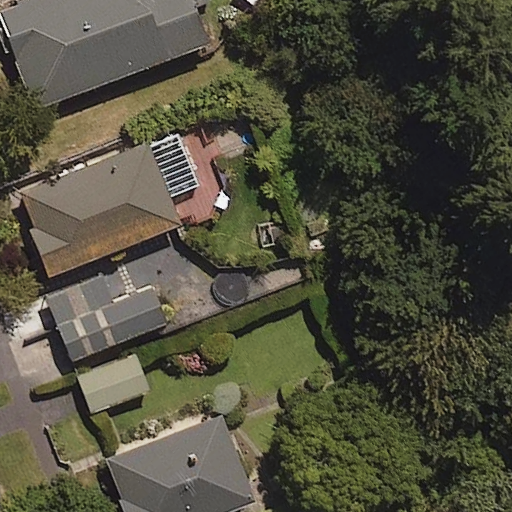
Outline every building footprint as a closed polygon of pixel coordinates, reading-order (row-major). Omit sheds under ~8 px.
[(201,44),(185,0),(25,0),(0,9),(0,32),(27,107),(201,44)] [(173,132),(19,191),(31,223),(23,226),(42,275),(173,224),(162,196),(193,184),(173,132)] [(3,333),(27,390),(73,370),(69,361),(175,315),(160,281),(108,303),(96,275),(42,298),(49,313),(3,333)] [(145,389),(131,354),(75,377),(89,412),(145,389)] [(218,511),(248,500),(216,415),(101,459),(121,511),(218,511)]
